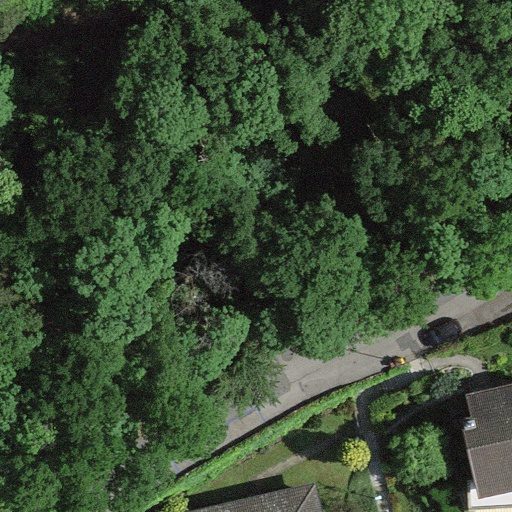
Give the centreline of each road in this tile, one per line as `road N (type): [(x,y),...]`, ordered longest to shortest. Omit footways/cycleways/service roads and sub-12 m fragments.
road 1 (residential): [(93,511),(373,373),(511,291)]
road 2 (track): [(128,0),(0,43)]
